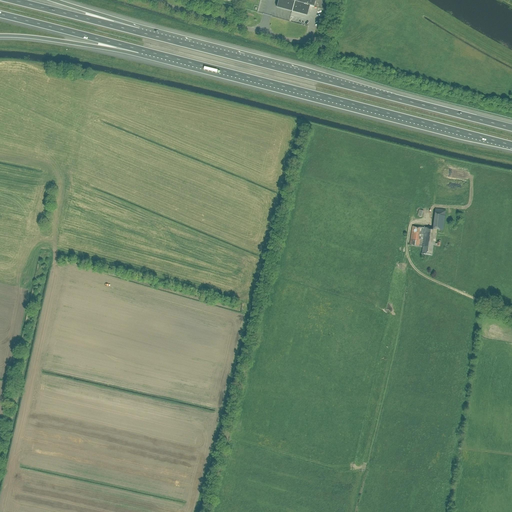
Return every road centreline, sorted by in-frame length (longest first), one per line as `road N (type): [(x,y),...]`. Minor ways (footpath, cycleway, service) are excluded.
road 1 (motorway): [(511,128),(138,32)]
road 2 (motorway): [(139,49),(511,145)]
road 3 (unclassified): [(312,28),(293,40),(158,0)]
road 4 (motorway): [(0,14),(139,49)]
road 5 (motorway): [(0,36),(139,49)]
road 6 (motorway): [(138,32),(9,0)]
road 7 (track): [(406,248),(419,272),(511,317)]
